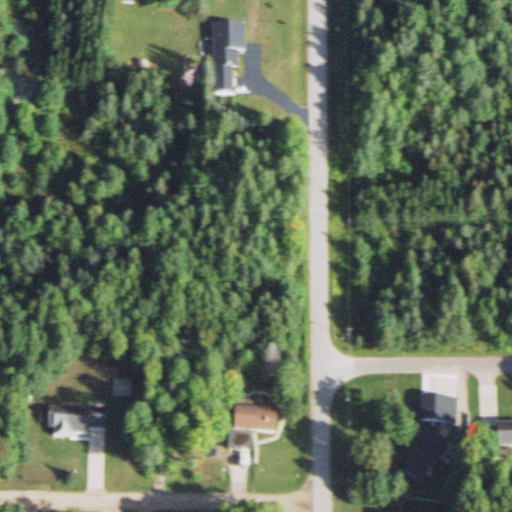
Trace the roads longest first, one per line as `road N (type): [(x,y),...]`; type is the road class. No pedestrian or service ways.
road 1 (residential): [(325,511),(317,0)]
road 2 (residential): [(326,504),(0,498)]
road 3 (residential): [(511,367),(322,366)]
